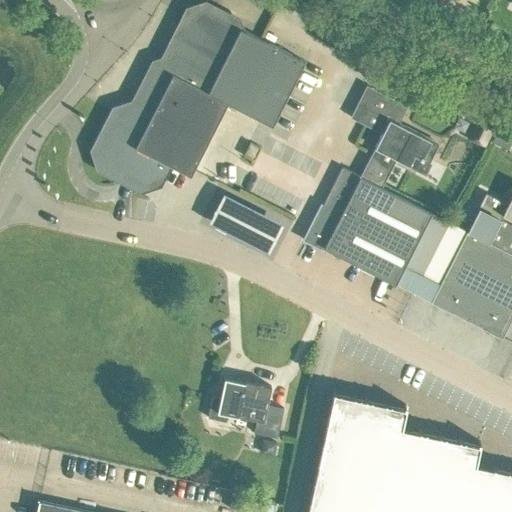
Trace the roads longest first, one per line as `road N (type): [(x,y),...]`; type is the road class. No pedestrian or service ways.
road 1 (residential): [(61,215),(232,256),(511,399)]
road 2 (unclassified): [(92,43),(80,78),(29,137),(0,190)]
